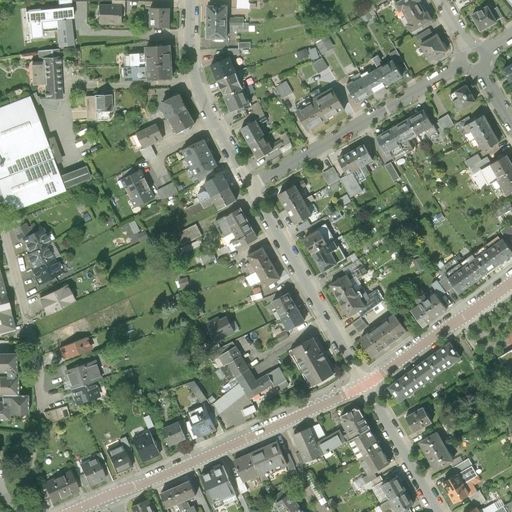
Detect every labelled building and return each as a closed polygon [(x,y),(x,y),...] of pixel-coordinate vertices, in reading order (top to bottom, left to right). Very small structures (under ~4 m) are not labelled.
[(117,0),(110,0),(111,5),(121,5),(121,15),(125,15),(125,0),(117,0)] [(248,0),(236,0),(236,8),(249,8),(248,0)] [(401,10),(405,16),(422,6),(419,1),(420,0),(394,0),(393,1),(399,11),(401,10)] [(361,8),(365,15),(369,12),(376,8),(372,2),(361,8)] [(97,4),(97,24),(121,24),(121,15),(121,5),(111,5),(97,4)] [(227,5),(206,5),(206,22),(244,23),(244,17),(227,17),(227,5)] [(489,5),(471,15),(480,31),(498,21),(496,19),(492,11),(489,5)] [(425,12),(422,6),(405,16),(408,22),(406,23),(412,34),(423,28),(422,26),(433,19),(427,10),(425,12)] [(72,18),(71,7),(58,8),(38,10),(38,9),(27,10),(27,11),(23,12),(24,23),(28,23),(30,39),(42,38),(41,30),(55,29),(57,47),(73,46),(70,19),(72,18)] [(498,7),(492,11),(496,19),(502,16),(498,7)] [(149,8),(149,27),(170,27),(170,8),(149,8)] [(365,15),(361,17),(364,23),(373,18),(369,12),(365,15)] [(244,23),(206,22),(206,38),(213,38),(213,41),(224,42),(224,38),(227,39),(227,34),(235,34),(235,31),(244,31),(244,29),(244,23)] [(430,28),(415,36),(419,42),(433,34),(430,28)] [(438,33),(419,44),(429,62),(434,59),(435,61),(444,56),(443,53),(448,51),(447,49),(448,48),(444,42),(443,42),(438,33)] [(315,43),(322,54),(334,46),(327,35),(315,43)] [(170,45),(144,47),(145,53),(128,54),(129,66),(145,65),(171,64),(170,45)] [(317,46),(309,48),(312,58),(319,56),(317,46)] [(298,51),(301,59),(308,57),(306,49),(298,51)] [(389,53),(393,59),(395,64),(402,60),(396,49),(389,53)] [(43,85),(44,100),(61,98),(58,50),(37,52),(38,60),(30,61),(31,85),(43,85)] [(387,85),(402,77),(395,64),(393,59),(382,65),(379,61),(381,60),(378,55),(372,58),(378,68),(387,85)] [(230,56),(209,65),(216,80),(236,71),(230,56)] [(311,63),(317,73),(328,67),(322,57),(311,63)] [(511,63),(502,69),(509,82),(511,80),(511,63)] [(171,64),(145,65),(146,80),(172,78),(171,64)] [(121,81),(146,80),(145,65),(129,66),(120,67),(121,81)] [(248,67),(241,69),(244,76),(247,75),(250,84),(255,82),(253,76),(251,77),(248,67)] [(360,74),(362,77),(372,94),(387,85),(378,68),(369,73),(367,70),(360,74)] [(216,80),(223,96),(244,88),(236,71),(216,80)] [(372,94),(362,77),(353,82),(352,80),(345,84),(356,103),(372,94)] [(286,81),(274,87),(281,99),(292,92),(286,81)] [(467,84),(455,91),(458,98),(453,101),(459,111),(477,101),(467,84)] [(244,88),(223,96),(230,112),(250,103),(244,88)] [(333,88),(314,100),(327,121),(345,110),(333,88)] [(27,96),(32,107),(39,105),(38,97),(36,97),(34,93),(27,96)] [(168,118),(186,108),(179,93),(171,97),(170,95),(163,98),(164,100),(158,103),(160,107),(159,107),(161,112),(162,111),(166,118),(168,118)] [(84,96),(85,121),(107,120),(106,111),(111,111),(110,95),(84,96)] [(27,96),(0,106),(0,164),(47,146),(44,140),(32,107),(27,96)] [(314,100),(295,111),(307,132),(327,121),(314,100)] [(259,102),(251,106),(253,111),(260,107),(261,107),(259,102)] [(260,107),(253,111),(251,113),(255,120),(264,115),(260,107)] [(186,108),(168,118),(173,128),(171,129),(173,133),(175,132),(176,134),(182,130),(184,134),(190,130),(189,127),(195,124),(186,108)] [(424,109),(407,118),(417,135),(425,131),(431,140),(439,135),(433,125),(424,109)] [(448,114),(437,120),(439,122),(443,130),(454,124),(448,114)] [(472,122),(463,127),(471,140),(475,138),(492,127),(485,114),(472,122)] [(255,120),(258,126),(268,120),(264,115),(255,120)] [(463,127),(472,122),(469,116),(458,123),(461,128),(463,127)] [(391,127),(406,153),(414,149),(409,140),(417,135),(407,118),(391,127)] [(255,120),(240,129),(249,144),(264,135),(258,126),(255,120)] [(439,122),(433,125),(439,135),(444,132),(443,130),(439,122)] [(156,124),(135,134),(143,149),(150,145),(163,138),(156,124)] [(391,127),(375,136),(387,156),(391,153),(394,160),(406,153),(391,127)] [(492,127),(475,138),(483,151),(487,149),(488,151),(494,148),(492,145),(500,141),(492,127)] [(264,135),(249,144),(258,160),(273,151),(270,145),(264,135)] [(52,137),(44,140),(47,146),(54,165),(62,162),(52,137)] [(207,138),(186,149),(191,158),(212,147),(207,138)] [(270,145),(273,151),(284,145),(280,139),(270,145)] [(290,143),(280,149),(282,154),(293,148),(290,143)] [(373,161),(363,144),(350,151),(360,168),(365,177),(370,174),(365,165),(373,161)] [(150,145),(143,149),(140,150),(145,160),(155,155),(150,145)] [(47,146),(0,164),(0,195),(2,201),(7,213),(64,191),(63,189),(58,176),(54,165),(47,146)] [(212,147),(191,158),(195,167),(216,156),(212,147)] [(352,172),(360,168),(350,151),(337,158),(346,175),(340,178),(351,197),(362,190),(352,172)] [(465,161),(468,167),(481,160),(478,154),(465,161)] [(479,171),(488,185),(490,184),(511,171),(511,162),(507,154),(504,156),(503,154),(500,156),(501,158),(492,164),(479,171)] [(216,156),(195,167),(200,176),(200,175),(216,167),(221,165),(216,156)] [(479,171),(492,164),(487,157),(481,160),(468,167),(472,175),(479,171)] [(391,162),(385,166),(394,181),(400,177),(391,162)] [(84,166),(58,176),(63,189),(89,179),(84,166)] [(128,177),(139,172),(136,167),(125,172),(128,177)] [(219,173),(216,167),(200,175),(203,181),(219,173)] [(333,167),(322,174),(328,185),(340,178),(333,167)] [(128,177),(125,178),(132,193),(151,183),(145,169),(139,172),(128,177)] [(511,193),(511,171),(490,184),(494,191),(501,187),(507,197),(511,193)] [(222,174),(203,184),(206,190),(196,195),(200,202),(229,187),(222,174)] [(179,193),(173,180),(167,183),(173,195),(179,193)] [(151,183),(132,193),(139,206),(158,196),(151,183)] [(173,195),(167,183),(162,185),(168,198),(173,195)] [(277,195),(286,210),(312,194),(307,186),(298,191),(295,185),(277,195)] [(229,187),(200,202),(204,209),(211,204),(213,201),(218,210),(236,200),(229,187)] [(312,194),(286,210),(295,225),(300,222),(301,224),(308,220),(307,218),(312,215),(306,205),(315,200),(312,194)] [(510,208),(511,207),(511,206),(510,202),(500,207),(504,214),(511,209),(510,208)] [(230,228),(246,219),(240,207),(224,216),(230,228)] [(345,218),(339,209),(329,215),(335,224),(345,218)] [(87,214),(82,216),(85,223),(90,220),(87,214)] [(222,237),(232,231),(230,228),(224,216),(214,222),(222,237)] [(111,217),(104,221),(108,227),(115,224),(111,217)] [(246,219),(230,228),(232,231),(237,240),(253,231),(246,219)] [(21,241),(31,235),(25,224),(12,231),(18,242),(21,241)] [(196,224),(173,236),(179,247),(202,236),(196,224)] [(511,226),(510,224),(501,231),(507,240),(511,236),(511,226)] [(349,225),(344,228),(348,234),(352,231),(349,225)] [(302,239),(311,255),(334,241),(348,234),(344,228),(343,226),(322,237),(318,230),(302,239)] [(31,235),(21,241),(28,254),(46,244),(49,242),(43,230),(31,235)] [(232,231),(222,237),(227,245),(228,245),(237,240),(232,231)] [(237,240),(228,245),(232,252),(258,238),(254,231),(253,231),(237,240)] [(144,232),(137,236),(140,242),(148,238),(144,232)] [(485,245),(488,249),(501,240),(498,236),(485,245)] [(501,240),(488,249),(500,265),(511,256),(511,251),(503,238),(501,240)] [(201,239),(180,249),(182,254),(203,245),(201,239)] [(311,255),(322,273),(338,264),(331,252),(338,248),(334,241),(311,255)] [(54,259),(46,244),(28,254),(24,256),(32,270),(54,259)] [(485,245),(472,254),(475,258),(488,249),(485,245)] [(262,248),(246,257),(249,262),(245,265),(251,275),(271,263),(262,248)] [(488,249),(475,258),(487,274),(500,265),(488,249)] [(213,253),(200,258),(203,265),(216,260),(213,253)] [(459,264),(462,268),(475,258),(472,254),(459,264)] [(354,256),(345,261),(348,266),(357,261),(354,256)] [(474,284),(462,268),(459,264),(455,258),(444,265),(441,260),(434,265),(443,279),(446,276),(448,278),(454,287),(459,294),(474,284)] [(475,258),(462,268),(474,284),(487,274),(475,258)] [(54,259),(32,270),(30,271),(33,278),(32,278),(37,286),(61,273),(59,269),(61,268),(58,261),(56,263),(54,259)] [(271,263),(251,275),(246,278),(251,286),(261,281),(264,288),(280,279),(271,263)] [(364,266),(347,275),(349,279),(356,275),(358,279),(368,273),(364,266)] [(347,275),(329,286),(338,301),(356,291),(349,279),(347,275)] [(446,276),(443,279),(438,282),(446,292),(454,287),(448,278),(446,276)] [(187,278),(178,281),(180,289),(189,287),(187,278)] [(437,280),(431,285),(440,297),(446,292),(438,282),(437,280)] [(66,285),(37,299),(45,316),(74,302),(66,285)] [(0,334),(14,331),(2,288),(0,289),(0,334)] [(416,293),(419,297),(435,319),(447,311),(435,294),(428,299),(421,289),(416,293)] [(356,291),(338,301),(347,318),(355,313),(366,308),(361,300),(356,291)] [(366,308),(355,313),(359,319),(361,318),(384,301),(377,291),(361,300),(366,308)] [(261,293),(250,296),(251,301),(262,298),(261,293)] [(289,293),(271,303),(280,318),(297,308),(289,293)] [(411,311),(423,328),(435,319),(419,297),(414,301),(418,306),(411,311)] [(297,308),(280,318),(287,331),(305,321),(297,308)] [(234,334),(226,318),(221,321),(218,316),(205,323),(215,344),(234,334)] [(390,317),(374,328),(387,347),(403,336),(390,317)] [(361,318),(352,324),(359,333),(368,326),(361,318)] [(358,339),(372,358),(387,347),(374,328),(358,339)] [(289,337),(285,331),(276,336),(279,342),(289,337)] [(86,338),(58,349),(62,361),(81,353),(89,350),(91,349),(86,338)] [(333,374),(313,338),(291,350),(311,386),(333,374)] [(0,341),(0,354),(9,354),(9,342),(0,341)] [(218,357),(235,346),(232,342),(211,353),(215,359),(218,357)] [(446,342),(413,366),(425,381),(458,358),(446,342)] [(218,357),(224,367),(227,364),(241,356),(235,346),(218,357)] [(89,350),(81,353),(83,359),(91,356),(89,350)] [(108,351),(99,354),(102,360),(110,358),(108,351)] [(511,354),(510,352),(498,359),(511,382),(511,354)] [(0,397),(17,397),(16,378),(13,378),(13,373),(15,373),(15,354),(9,354),(0,354),(0,373),(4,374),(4,377),(0,377),(0,397)] [(235,378),(249,369),(241,356),(227,364),(235,378)] [(482,367),(476,358),(471,362),(477,370),(482,367)] [(94,361),(63,372),(70,390),(94,382),(101,379),(94,361)] [(220,369),(232,389),(239,383),(235,378),(227,364),(224,367),(220,369)] [(425,381),(413,366),(384,386),(395,403),(425,381)] [(279,367),(267,374),(274,385),(259,394),(261,396),(263,395),(266,399),(289,385),(279,367)] [(249,369),(235,378),(239,383),(245,394),(249,400),(259,394),(274,385),(267,374),(256,380),(249,369)] [(94,382),(70,390),(75,406),(100,398),(94,382)] [(218,401),(211,406),(217,416),(245,394),(239,383),(232,389),(218,401)] [(199,402),(205,398),(198,386),(192,390),(199,402)] [(206,398),(211,406),(218,401),(212,394),(206,398)] [(27,396),(17,397),(0,397),(0,421),(8,421),(8,416),(27,415),(27,396)] [(204,404),(185,412),(197,438),(216,430),(204,404)] [(43,414),(46,425),(69,418),(66,407),(43,414)] [(254,408),(244,412),(247,417),(256,413),(254,408)] [(348,441),(370,429),(364,418),(360,410),(355,408),(340,417),(343,421),(340,422),(345,431),(341,434),(346,442),(348,441)] [(423,408),(405,418),(414,434),(432,423),(423,408)] [(149,416),(143,418),(148,429),(154,426),(149,416)] [(184,419),(178,422),(184,434),(189,431),(184,419)] [(161,429),(169,447),(186,439),(184,434),(178,422),(161,429)] [(316,443),(326,438),(319,424),(309,428),(316,443)] [(309,428),(292,436),(300,453),(305,464),(320,457),(316,447),(318,446),(316,443),(309,428)] [(348,441),(358,459),(380,446),(370,429),(348,441)] [(149,430),(132,438),(143,462),(160,455),(149,430)] [(316,447),(320,457),(346,442),(341,434),(339,430),(336,432),(326,438),(316,443),(318,446),(316,447)] [(437,433),(418,443),(426,458),(445,447),(437,433)] [(120,440),(122,444),(126,453),(132,450),(126,437),(120,440)] [(248,454),(258,476),(261,484),(269,480),(267,475),(288,466),(284,457),(277,441),(248,454)] [(106,451),(117,475),(133,467),(126,453),(122,444),(106,451)] [(358,459),(367,476),(373,472),(389,463),(380,446),(358,459)] [(453,461),(445,447),(426,458),(434,472),(450,463),(453,461)] [(95,458),(99,467),(105,465),(100,453),(94,455),(95,458)] [(305,464),(300,453),(295,455),(300,466),(305,464)] [(248,454),(233,460),(240,477),(243,483),(258,476),(248,454)] [(289,455),(284,457),(288,466),(290,471),(295,468),(289,455)] [(453,461),(450,463),(453,467),(464,461),(461,457),(453,461)] [(88,485),(88,487),(105,479),(99,467),(95,458),(78,465),(83,474),(88,485)] [(464,461),(453,467),(456,473),(467,467),(464,461)] [(222,466),(200,477),(215,510),(224,506),(222,501),(235,495),(222,466)] [(442,484),(447,493),(478,476),(475,470),(466,475),(467,477),(461,481),(457,475),(442,484)] [(49,499),(51,504),(78,492),(69,471),(41,483),(44,489),(49,499)] [(377,477),(373,472),(367,476),(363,478),(366,483),(369,481),(377,477)] [(304,476),(319,501),(324,498),(309,473),(304,476)] [(88,485),(83,474),(78,477),(83,487),(88,485)] [(384,481),(381,475),(377,477),(369,481),(373,487),(384,481)] [(478,476),(447,493),(452,503),(468,494),(469,497),(477,492),(474,486),(482,482),(478,476)] [(243,483),(240,477),(235,479),(242,493),(247,491),(243,483)] [(381,486),(389,501),(406,491),(398,477),(381,486)] [(354,490),(366,483),(363,478),(351,485),(354,490)] [(189,481),(174,488),(181,503),(184,501),(196,496),(189,481)] [(373,488),(373,487),(369,481),(366,483),(354,490),(358,497),(373,488)] [(176,505),(181,503),(174,488),(160,494),(167,509),(176,505)] [(273,498),(277,504),(291,494),(287,488),(273,498)] [(49,499),(44,489),(33,494),(38,504),(49,499)] [(383,511),(393,507),(396,511),(403,511),(409,508),(415,505),(406,491),(389,501),(380,506),(383,511)] [(477,492),(469,497),(472,501),(483,496),(480,491),(477,492)] [(277,504),(275,506),(279,511),(303,511),(291,494),(277,504)] [(153,511),(148,500),(130,508),(131,511),(153,511)] [(485,511),(493,511),(504,506),(501,500),(485,509),(486,511),(485,511)] [(184,501),(181,503),(185,511),(195,511),(193,506),(190,507),(187,502),(185,503),(184,501)] [(511,501),(504,506),(493,511),(506,511),(511,509),(511,501)] [(185,511),(181,503),(176,505),(179,511),(178,511),(185,511)]
